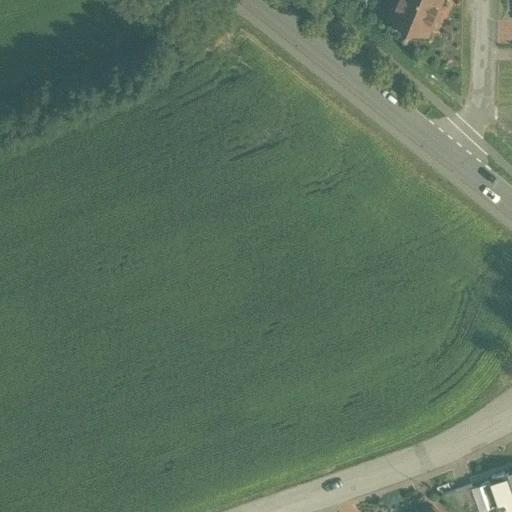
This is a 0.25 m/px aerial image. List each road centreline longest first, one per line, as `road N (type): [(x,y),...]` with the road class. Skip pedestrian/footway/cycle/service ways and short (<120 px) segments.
road 1 (residential): [(272,511),(430,458),(511,415)]
road 2 (tertiary): [(447,154),(256,0)]
road 3 (residential): [(475,0),(472,107),(447,154)]
